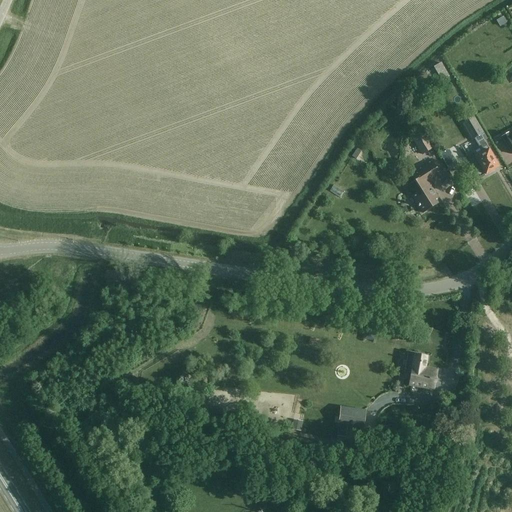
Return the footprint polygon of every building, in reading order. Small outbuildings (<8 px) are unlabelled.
[(503,18),(496,21),(500,26),(506,23),(503,18)] [(441,62),(433,67),(442,81),(449,76),(441,62)] [(472,117),(461,123),(471,139),(473,138),(481,133),(472,117)] [(508,133),(501,137),(511,154),(511,153),(511,137),(511,138),(508,133)] [(432,148),(423,135),(413,141),(422,155),(432,148)] [(475,158),(469,161),(473,168),(479,165),(485,174),(497,167),(481,141),(476,144),(479,147),(471,152),(474,157),(475,158)] [(349,151),(346,157),(353,160),(356,155),(349,151)] [(416,180),(407,186),(423,212),(442,200),(429,180),(441,173),(434,161),(413,174),(416,180)] [(327,185),(324,190),(334,195),(337,190),(327,185)] [(432,389),(435,372),(422,369),(424,357),(414,355),(409,384),(432,389)] [(361,426),(363,410),(340,407),(338,422),(361,426)] [(293,419),(291,428),(300,430),(302,421),(293,419)]
